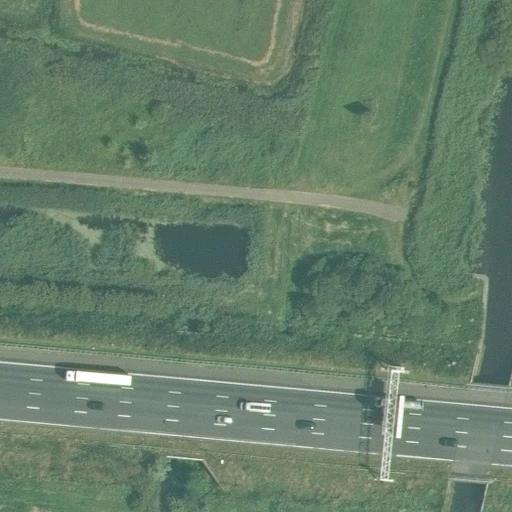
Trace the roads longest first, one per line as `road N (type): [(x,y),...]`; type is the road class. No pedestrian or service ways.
road 1 (track): [(0,173),(414,213),(460,0)]
road 2 (motorway): [(511,438),(0,392)]
